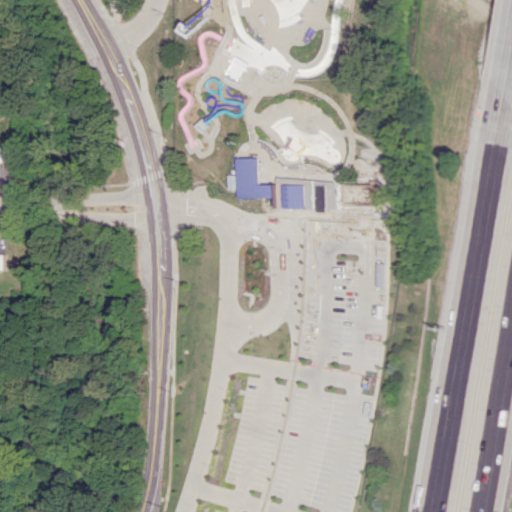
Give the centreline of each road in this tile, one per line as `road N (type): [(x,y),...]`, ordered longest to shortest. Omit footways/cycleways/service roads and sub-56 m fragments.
road 1 (tertiary): [(139,511),(154,397),(155,207),(134,110),(82,0)]
road 2 (motorway): [(511,100),(437,511)]
road 3 (motorway): [(477,511),(511,320)]
road 4 (residential): [(0,207),(132,218),(155,207)]
road 5 (residential): [(155,207),(127,197),(0,207)]
